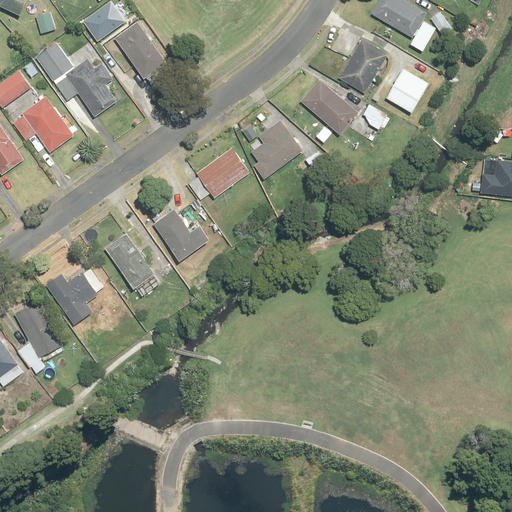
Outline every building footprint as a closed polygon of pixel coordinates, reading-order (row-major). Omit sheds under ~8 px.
[(0,0),(5,6),(27,16),(33,0),(0,0)] [(86,21),(101,41),(129,20),(114,0),(86,21)] [(431,11),(411,0),(382,0),(374,14),(416,38),(431,11)] [(444,10),(435,17),(447,34),(456,28),(444,10)] [(54,11),(39,16),(44,33),(59,29),(54,11)] [(440,28),(427,20),(413,43),(427,51),(440,28)] [(140,22),(119,38),(150,79),(171,63),(140,22)] [(365,39),(342,77),(368,93),(391,54),(365,39)] [(41,55),(57,80),(77,67),(60,42),(41,55)] [(67,75),(97,116),(119,100),(108,85),(115,79),(104,65),(99,69),(90,57),(77,67),(67,75)] [(406,68),(389,97),(417,113),(433,84),(406,68)] [(21,70),(0,84),(0,99),(5,107),(33,87),(21,70)] [(326,80),(307,101),(345,133),(363,113),(326,80)] [(49,94),(24,112),(52,152),(78,134),(49,94)] [(373,103),(367,114),(373,123),(384,129),(392,113),(373,103)] [(0,166),(5,174),(28,158),(0,119),(0,166)] [(259,164),(270,178),(307,150),(284,120),(263,136),(267,142),(255,151),(263,161),(259,164)] [(255,124),(245,131),(252,141),(262,135),(255,124)] [(335,133),(328,126),(318,136),(325,144),(335,133)] [(234,147),(199,172),(218,198),(253,172),(234,147)] [(327,159),(321,150),(306,159),(312,169),(327,159)] [(485,173),(483,192),(511,194),(511,161),(498,160),(496,174),(485,173)] [(176,209),(157,222),(184,262),(216,240),(206,225),(194,234),(176,209)] [(131,233),(110,248),(139,289),(161,275),(131,233)] [(66,273),(51,284),(79,324),(98,311),(91,301),(102,293),(86,272),(72,282),(66,273)] [(19,312),(42,358),(67,346),(45,300),(19,312)] [(0,379),(0,380),(22,365),(0,333),(0,379)] [(303,382),(298,389),(317,403),(322,396),(303,382)]
